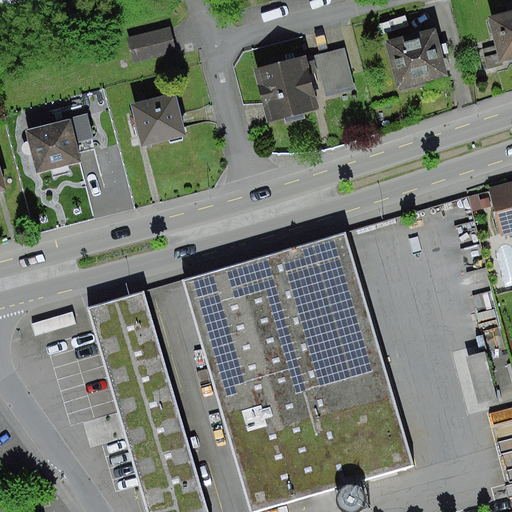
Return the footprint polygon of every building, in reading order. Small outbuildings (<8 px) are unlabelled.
[(0,0),(0,10),(39,0),(0,0)] [(511,10),(489,17),(496,45),(481,49),(487,70),(502,66),(501,62),(511,59),(511,10)] [(171,27),(130,38),(136,61),(177,50),(171,27)] [(436,28),(384,42),(397,90),(449,76),(436,28)] [(344,49),(316,57),(316,60),(326,97),(355,90),(344,49)] [(306,57),(254,69),(262,103),(267,124),(319,111),(310,74),(316,73),(313,60),(307,62),(306,57)] [(176,95),(132,106),(142,147),(186,136),(176,95)] [(87,116),(70,120),(76,143),(93,139),(87,116)] [(70,120),(25,132),(36,174),(81,162),(76,143),(70,120)] [(511,182),(489,189),(502,235),(511,232),(511,182)] [(488,198),(480,200),(482,209),(490,207),(488,198)] [(251,511),(261,511),(413,468),(345,234),(184,281),(251,511)] [(149,511),(209,511),(145,292),(89,308),(124,425),(149,511)] [(31,325),(34,336),(75,324),(72,313),(31,325)] [(484,352),(466,357),(478,403),(496,398),(484,352)] [(346,511),(357,511),(360,510),(363,507),(365,503),(365,499),(364,495),(361,491),(358,488),(353,487),(349,487),(345,489),(341,492),(339,495),(338,500),(339,504),(341,508),(344,511),(346,511)] [(0,507),(0,511),(23,511),(21,503),(0,507)]
